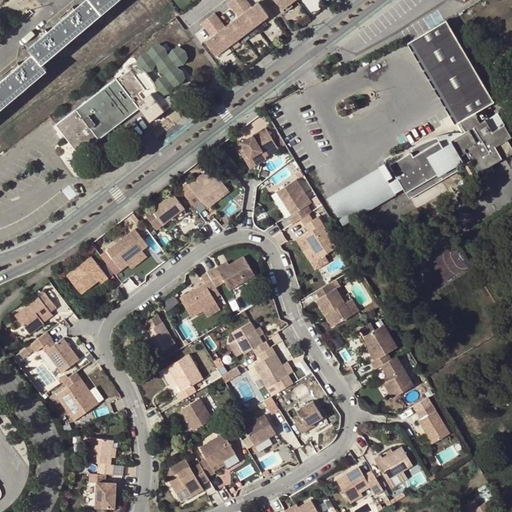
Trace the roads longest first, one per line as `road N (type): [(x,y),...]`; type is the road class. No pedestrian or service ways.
road 1 (residential): [(138,511),(149,448),(141,407),(104,348),(108,319),(202,252),(246,237),(267,244),(281,267),(292,317),(334,377),(348,420),(330,457),(228,511)]
road 2 (tertiary): [(0,276),(50,254),(291,70)]
road 3 (tertiary): [(283,60),(43,243),(0,259)]
road 4 (unclassified): [(30,511),(46,492),(50,462),(44,436),(0,377)]
